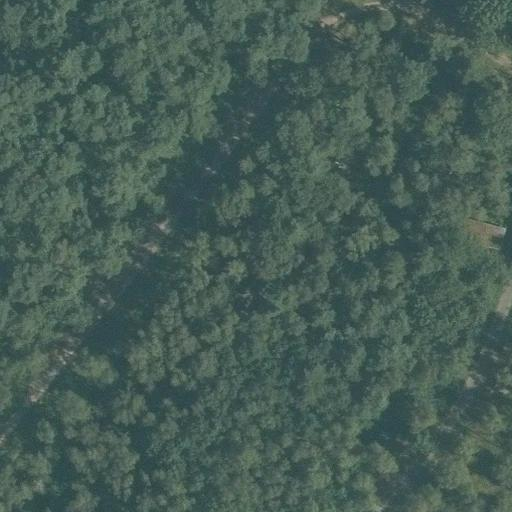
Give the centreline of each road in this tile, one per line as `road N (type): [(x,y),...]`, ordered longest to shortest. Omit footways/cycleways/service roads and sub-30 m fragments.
road 1 (track): [(0,431),(90,326),(302,46),(319,0)]
road 2 (track): [(511,274),(481,378),(444,438),(376,511)]
road 3 (track): [(396,0),(511,65)]
